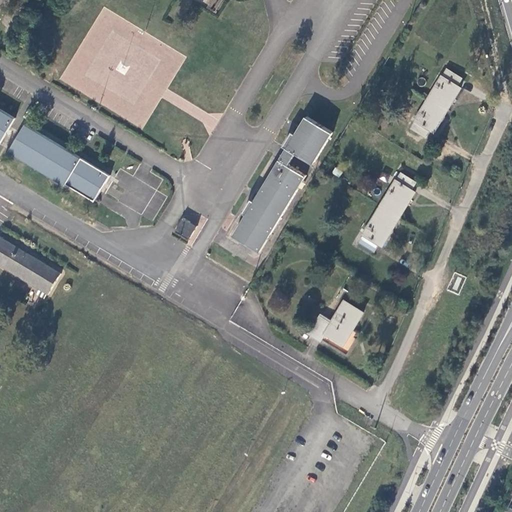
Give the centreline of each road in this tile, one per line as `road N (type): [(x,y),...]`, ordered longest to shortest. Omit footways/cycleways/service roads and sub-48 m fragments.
road 1 (primary): [(496,351),(418,511)]
road 2 (primary): [(439,511),(511,360)]
